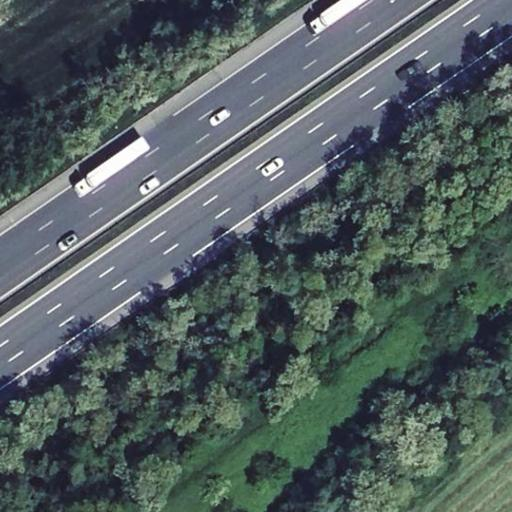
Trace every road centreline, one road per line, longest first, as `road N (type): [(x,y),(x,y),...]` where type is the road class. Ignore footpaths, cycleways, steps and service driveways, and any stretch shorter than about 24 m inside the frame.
road 1 (motorway): [(0,355),(511,4)]
road 2 (motorway): [(387,0),(0,267)]
